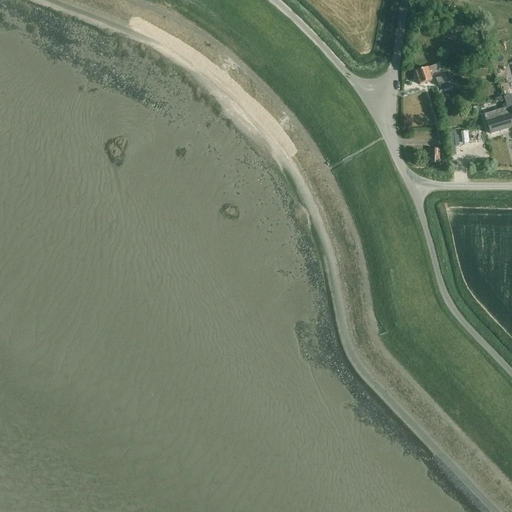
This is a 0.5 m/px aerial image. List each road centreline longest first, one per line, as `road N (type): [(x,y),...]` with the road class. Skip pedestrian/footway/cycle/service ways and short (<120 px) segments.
road 1 (unclassified): [(411,186),(446,300),(511,373)]
road 2 (unclassified): [(375,101),(271,0)]
